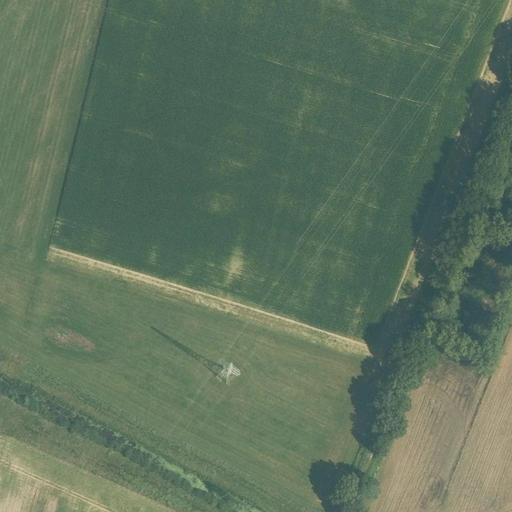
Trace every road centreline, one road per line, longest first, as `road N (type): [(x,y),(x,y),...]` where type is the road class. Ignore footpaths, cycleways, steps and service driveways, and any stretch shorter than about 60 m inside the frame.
road 1 (track): [(347,511),(511,91)]
road 2 (track): [(286,511),(0,358)]
road 3 (track): [(101,0),(68,140)]
